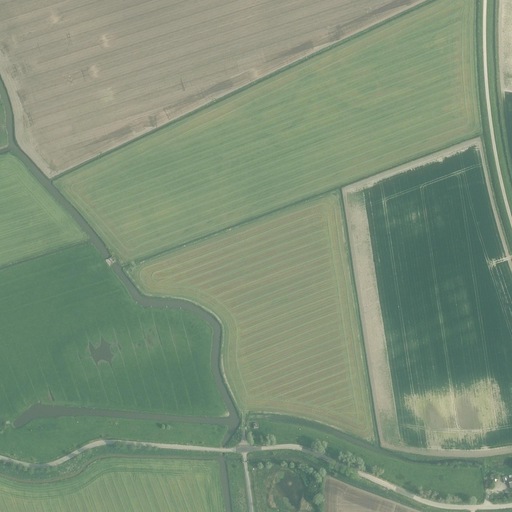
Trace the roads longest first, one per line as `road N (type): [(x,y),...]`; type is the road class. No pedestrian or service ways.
road 1 (unclassified): [(0,459),(48,466),(114,441),(298,447),(428,502),(511,505)]
road 2 (unclassified): [(511,221),(492,139),(485,0)]
